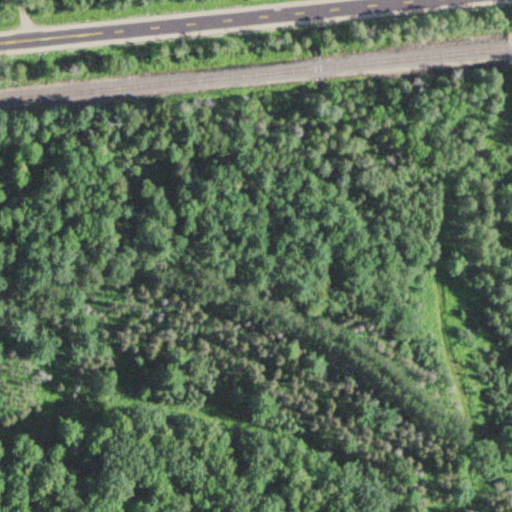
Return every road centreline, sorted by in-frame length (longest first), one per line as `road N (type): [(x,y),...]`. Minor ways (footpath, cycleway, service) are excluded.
road 1 (secondary): [(430,0),(0,43)]
road 2 (track): [(475,421),(440,298),(444,188),(499,136),(511,101)]
